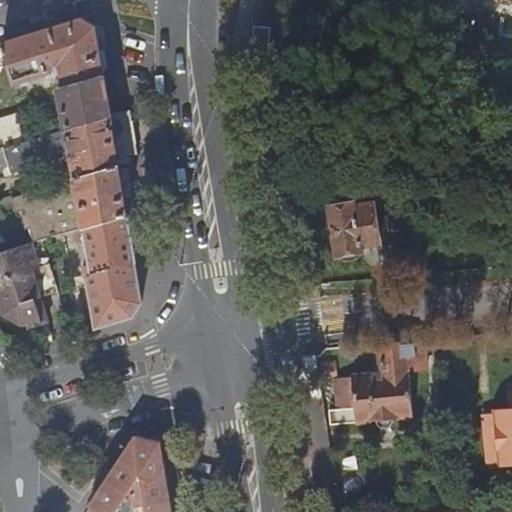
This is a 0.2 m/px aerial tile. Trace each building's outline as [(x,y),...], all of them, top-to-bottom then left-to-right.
[(83,20),(0,44),(0,45),(14,86),(50,76),(56,67),(60,66),(64,87),(59,88),(67,129),(111,116),(97,27),(83,20)] [(131,112),(111,116),(118,158),(137,155),(131,112)] [(24,114),(0,122),(0,150),(5,149),(33,140),(24,114)] [(118,158),(111,116),(67,129),(33,140),(5,149),(10,166),(12,173),(71,156),(76,179),(120,166),(118,158)] [(5,149),(0,150),(0,169),(10,166),(5,149)] [(286,170),(300,173),(301,151),(283,155),(286,170)] [(76,179),(12,199),(16,215),(19,214),(24,231),(31,230),(35,244),(85,229),(128,217),(120,166),(76,179)] [(397,200),(399,188),(381,186),(379,197),(397,200)] [(380,242),(374,204),(357,207),(356,204),(331,208),(339,258),(346,263),(360,260),(365,252),(364,245),(380,242)] [(128,217),(85,229),(90,264),(83,264),(85,276),(89,276),(97,329),(134,318),(142,303),(128,217)] [(25,274),(32,272),(39,271),(30,244),(0,253),(0,312),(1,312),(3,317),(21,327),(26,326),(27,329),(40,325),(25,274)] [(32,272),(25,274),(40,325),(47,323),(32,272)] [(38,340),(40,347),(47,344),(43,335),(40,336),(41,339),(38,340)] [(428,356),(427,341),(381,345),(384,373),(337,377),(340,409),(357,407),(358,424),(417,419),(411,358),(428,356)] [(317,358),(321,379),(337,377),(336,360),(329,361),(328,350),(316,351),(317,358)] [(324,396),(321,379),(317,358),(309,360),(311,370),(306,371),(304,374),(303,378),(303,381),(306,385),(306,386),(311,387),(313,386),(314,397),(324,396)] [(496,412),(496,415),(501,465),(502,469),(511,467),(511,394),(510,395),(511,411),(496,412)] [(491,466),(501,465),(496,415),(486,416),(491,466)] [(139,435),(91,504),(102,511),(118,511),(127,499),(136,504),(144,502),(146,511),(174,511),(165,460),(161,438),(139,435)] [(190,511),(180,458),(165,460),(174,511),(190,511)]
